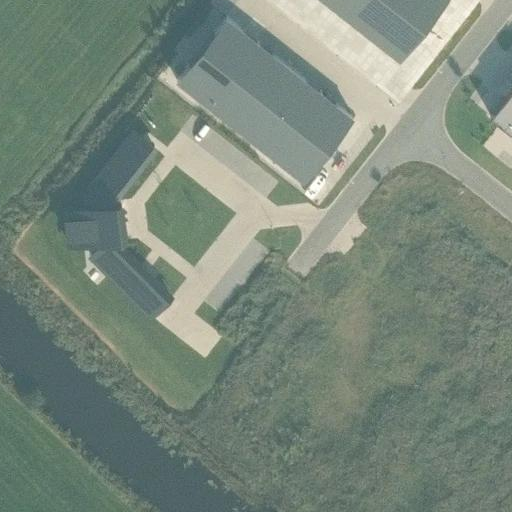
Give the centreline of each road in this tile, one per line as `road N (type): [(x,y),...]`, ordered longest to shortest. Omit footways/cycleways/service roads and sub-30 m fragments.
road 1 (unclassified): [(310,255),(411,129)]
road 2 (unclassified): [(411,129),(503,10)]
road 3 (unclassified): [(411,129),(511,209)]
